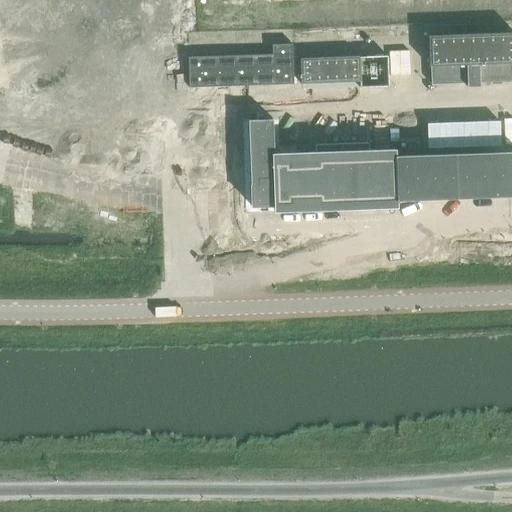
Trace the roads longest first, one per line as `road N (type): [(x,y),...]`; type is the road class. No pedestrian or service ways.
road 1 (unclassified): [(0,490),(355,489),(511,478)]
road 2 (secondary): [(0,313),(511,297)]
